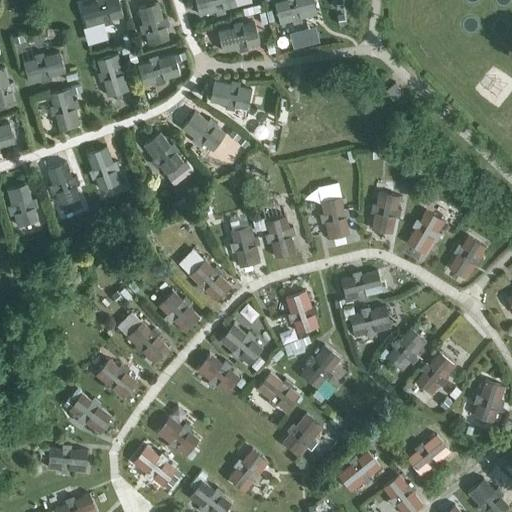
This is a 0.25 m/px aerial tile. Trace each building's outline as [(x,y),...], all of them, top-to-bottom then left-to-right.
[(81,5),(86,25),(102,21),(103,25),(112,22),(111,19),(123,15),(118,0),(96,0),(96,1),(81,5)] [(195,0),(199,14),(215,10),(216,14),(225,12),(224,8),(236,5),(234,0),(195,0)] [(280,22),(292,19),(293,23),(301,21),(300,17),(316,13),(312,0),(282,0),(274,2),(280,22)] [(142,24),(139,25),(141,33),(145,32),(149,44),(168,38),(165,26),(169,25),(166,17),(162,18),(158,2),(138,8),(142,24)] [(218,31),(222,51),(238,47),(239,51),(248,49),(247,45),(259,42),(254,22),(242,25),(241,21),(233,23),(233,27),(218,31)] [(29,81),(41,78),(42,82),(50,79),(49,76),(65,71),(59,51),(44,56),(43,52),(34,54),(35,58),(23,61),(29,81)] [(101,84),(104,83),(108,95),(128,89),(124,77),(128,76),(125,68),(122,69),(117,53),(97,59),(102,75),(98,76),(101,84)] [(143,85),(155,81),(156,85),(165,82),(164,79),(180,74),(174,54),(158,59),(157,55),(148,57),(149,61),(137,65),(143,85)] [(0,106),(15,103),(11,91),(15,90),(12,81),(9,82),(4,67),(0,67),(0,106)] [(210,100),(226,104),(225,108),(233,109),(234,106),(246,108),(251,88),(239,85),(239,82),(231,80),(230,83),(214,80),(210,100)] [(53,109),(50,110),(52,118),(56,117),(59,129),(79,124),(76,112),(80,111),(77,102),(74,103),(69,87),(49,93),(53,109)] [(182,127),(195,137),(193,140),(200,145),(202,142),(212,150),(224,133),(214,125),(217,122),(209,117),(207,120),(194,111),(182,127)] [(0,146),(15,142),(9,122),(0,124),(0,146)] [(153,157),(150,160),(156,167),(159,164),(166,174),(183,161),(175,151),(178,149),(173,142),(170,144),(160,131),(143,144),(153,157)] [(92,169),(88,170),(91,178),(95,177),(99,189),(119,182),(115,170),(118,169),(115,160),(112,162),(106,146),(87,153),(92,169)] [(52,184),(49,185),(52,193),(55,192),(60,204),(79,197),(75,185),(79,184),(76,175),(72,177),(66,161),(47,168),(52,184)] [(7,189),(11,205),(8,206),(10,214),(14,213),(17,225),(37,219),(34,207),(37,206),(35,198),(31,199),(27,183),(7,189)] [(371,228),(391,232),(395,216),(398,217),(400,208),(396,207),(399,195),(378,191),(376,204),(372,203),(370,211),(374,212),(371,228)] [(325,221),(328,237),(349,233),(345,217),(349,216),(347,207),(343,208),(341,196),(320,200),(323,213),(319,214),(321,222),(325,221)] [(406,242),(424,252),(433,238),(436,240),(441,233),(437,231),(444,220),(426,209),(419,220),(416,218),(411,226),(415,228),(406,242)] [(271,241),(275,257),(295,251),(291,235),(294,234),(292,226),(288,227),(285,215),(265,220),(268,232),(265,233),(267,242),(271,241)] [(235,250),(239,266),(260,261),(255,245),(259,244),(257,235),(253,236),(250,224),(230,229),(233,241),(229,242),(232,251),(235,250)] [(448,267),(466,278),(474,264),(478,266),(482,258),(479,256),(485,245),(468,235),(461,245),(458,243),(453,251),(457,253),(448,267)] [(204,289),(216,300),(231,285),(219,274),(222,271),(215,265),(213,268),(204,259),(189,274),(198,283),(195,285),(202,292),(204,289)] [(345,299),(358,296),(358,300),(367,298),(366,294),(382,290),(377,270),(361,274),(360,270),(352,272),(353,276),(340,279),(345,299)] [(167,313),(164,316),(170,322),(173,320),(184,331),(199,317),(188,305),(190,302),(184,296),(181,299),(173,290),(158,305),(167,313)] [(291,312),(287,313),(290,322),(294,320),(298,332),(317,325),(313,313),(317,312),(314,304),(310,305),(305,290),(285,296),(291,312)] [(354,335),(366,332),(367,336),(376,334),(375,330),(391,326),(386,306),(370,310),(369,306),(360,308),(361,312),(349,315),(354,335)] [(136,344),(133,347),(139,353),(142,351),(153,362),(168,347),(157,336),(159,333),(153,327),(150,330),(142,321),(127,335),(136,344)] [(232,350),(230,353),(236,358),(239,355),(249,363),(262,347),(252,339),(255,336),(248,331),(246,334),(233,323),(220,339),(232,350)] [(399,340),(396,337),(391,344),(394,347),(386,356),(402,370),(410,360),(413,362),(418,356),(415,353),(426,340),(410,327),(399,340)] [(290,350),(298,356),(303,350),(281,334),(268,353),(281,362),(290,350)] [(313,357),(310,354),(305,361),(308,364),(300,373),(316,387),(324,377),(327,379),(332,373),(329,370),(340,358),(324,344),(313,357)] [(423,371),(415,380),(431,393),(439,384),(442,386),(447,379),(444,377),(455,364),(439,351),(428,364),(425,361),(420,368),(423,371)] [(196,369),(209,379),(207,382),(214,387),(216,384),(226,392),(239,376),(229,368),(231,365),(224,359),(222,362),(209,352),(196,369)] [(95,374),(105,382),(103,385),(109,391),(112,387),(125,398),(138,382),(125,371),(127,368),(121,363),(118,366),(108,358),(95,374)] [(269,397),(266,400),(273,405),(276,402),(285,410),(298,394),(289,386),(291,383),(285,378),(282,381),(269,370),(256,386),(269,397)] [(479,394),(476,393),(473,402),(477,403),(473,415),(493,421),(497,409),(500,410),(503,402),(499,401),(504,385),(484,379),(479,394)] [(78,416),(76,419),(83,425),(85,422),(98,432),(111,415),(98,405),(100,402),(93,397),(91,400),(81,392),(68,408),(78,416)] [(298,422),(295,420),(290,427),(293,429),(282,442),(298,455),(309,442),(312,445),(317,438),(314,435),(322,426),(306,413),(298,422)] [(156,431),(169,442),(167,445),(174,450),(176,447),(186,455),(199,438),(189,431),(191,428),(184,422),(182,425),(169,415),(156,431)] [(407,458),(420,474),(430,466),(432,469),(439,463),(437,460),(449,450),(436,434),(423,444),(421,441),(414,447),(417,450),(407,458)] [(47,467),(60,468),(59,472),(68,473),(69,469),(85,470),(87,450),(70,448),(71,444),(62,444),(62,448),(49,447),(47,467)] [(133,461),(146,471),(143,474),(150,480),(153,477),(162,485),(175,468),(165,461),(168,458),(161,452),(159,455),(146,445),(133,461)] [(242,460),(238,458),(233,465),(236,467),(228,477),(245,490),(252,480),(255,482),(261,476),(258,473),(268,460),(252,447),(242,460)] [(338,473),(351,490),(364,480),(366,483),(373,478),(371,475),(381,467),(368,451),(358,458),(356,455),(349,460),(351,464),(338,473)] [(411,511),(422,503),(412,491),(415,488),(410,481),(407,484),(399,474),(382,487),(390,497),(387,499),(393,506),(396,504),(402,511),(411,511)] [(478,504),(476,506),(480,511),(482,511),(484,510),(485,511),(500,511),(508,505),(500,496),(503,494),(497,487),(494,490),(483,478),(467,491),(478,504)] [(188,496),(201,506),(199,509),(203,511),(207,511),(209,511),(223,511),(231,502),(221,495),(224,492),(217,486),(214,489),(201,479),(188,496)] [(54,507),(56,511),(96,511),(89,493),(74,499),(73,495),(64,499),(66,502),(54,507)]
